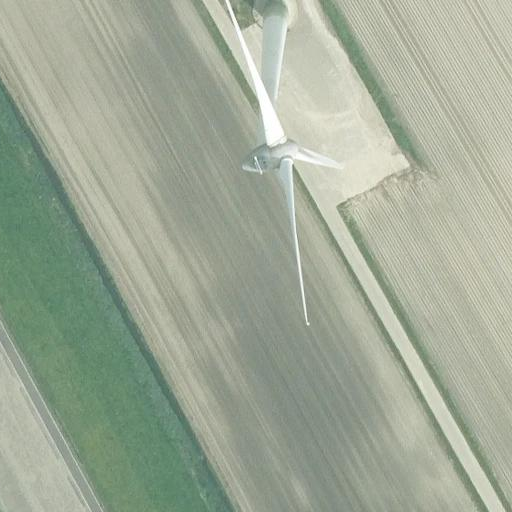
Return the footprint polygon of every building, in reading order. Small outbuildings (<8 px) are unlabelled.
[(262,9),(262,13),(263,18),(266,22),(269,25),(274,26),(278,26),(282,24),(283,24),(284,23),(285,23),(288,19),(289,15),(289,10),(288,6),(285,2),(280,0),(270,0),(268,1),(264,5),(262,9)] [(409,75),(410,59),(394,59),(393,75),(409,75)] [(435,69),(413,73),(416,88),(438,85),(435,69)] [(440,81),(444,96),(462,91),(458,76),(440,81)] [(404,158),(398,161),(407,178),(484,139),(467,105),(395,141),(404,158)] [(267,172),(282,201),(296,194),(281,165),(267,172)] [(378,199),(368,223),(381,228),(391,205),(378,199)] [(433,463),(415,479),(425,489),(442,473),(433,463)]
